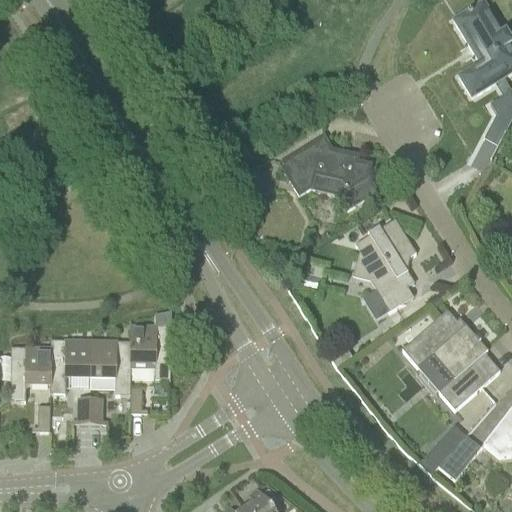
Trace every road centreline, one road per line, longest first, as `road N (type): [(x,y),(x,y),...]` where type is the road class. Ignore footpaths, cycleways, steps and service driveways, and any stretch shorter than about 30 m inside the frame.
road 1 (residential): [(197,248),(39,0)]
road 2 (residential): [(511,321),(459,255),(408,168),(401,118)]
road 3 (tertiary): [(419,511),(326,430),(296,381)]
road 4 (residential): [(296,381),(224,270),(197,248)]
road 5 (tertiary): [(144,478),(182,468),(281,408)]
road 6 (tertiary): [(266,384),(144,478)]
road 7 (residential): [(197,248),(266,384)]
road 8 (tertiary): [(281,408),(303,445),(381,511)]
road 9 (tertiary): [(0,493),(121,490)]
